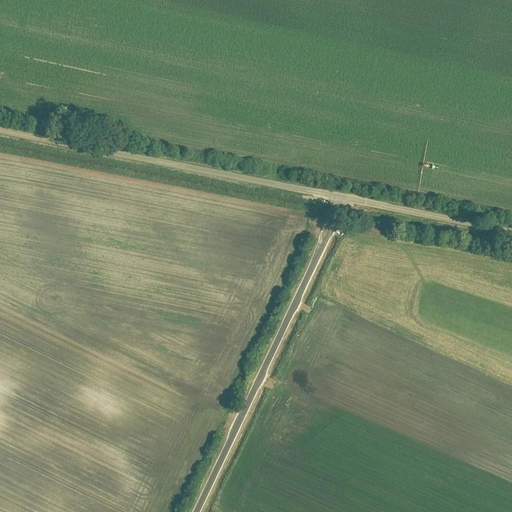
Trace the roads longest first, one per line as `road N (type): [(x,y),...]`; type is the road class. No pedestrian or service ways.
road 1 (residential): [(343,197),(0,129)]
road 2 (residential): [(199,511),(343,197)]
road 3 (residential): [(511,232),(343,197)]
